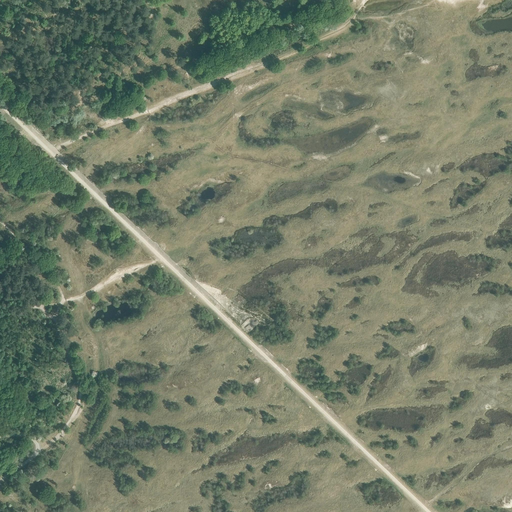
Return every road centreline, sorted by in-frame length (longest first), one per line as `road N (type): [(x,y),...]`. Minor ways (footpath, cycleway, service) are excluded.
road 1 (track): [(358,15),(48,150)]
road 2 (track): [(38,450),(79,399),(73,363),(54,319),(39,306),(75,300),(162,259)]
road 3 (track): [(0,82),(68,61),(145,23),(151,7)]
